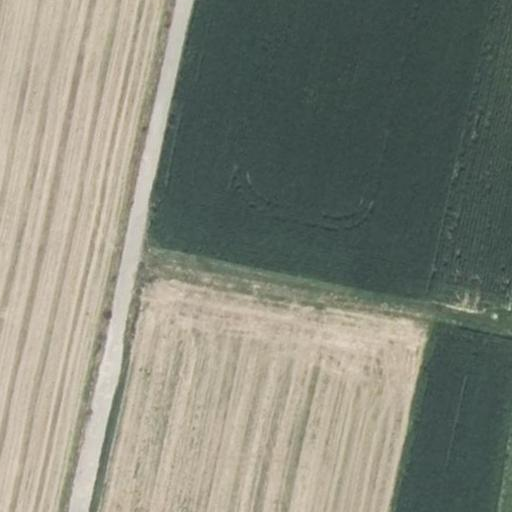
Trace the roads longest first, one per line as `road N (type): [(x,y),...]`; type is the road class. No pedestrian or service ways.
road 1 (track): [(76,511),(186,0)]
road 2 (track): [(130,251),(511,333)]
